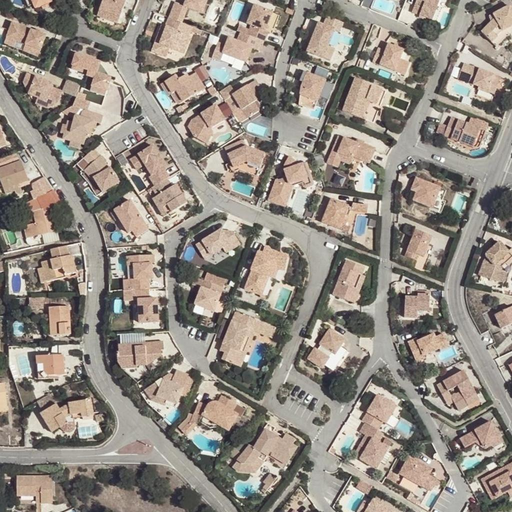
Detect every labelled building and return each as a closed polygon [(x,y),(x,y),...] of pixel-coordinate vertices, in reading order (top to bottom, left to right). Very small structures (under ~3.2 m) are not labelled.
[(48,4),(52,2),(50,0),(32,0),(34,5),(36,9),(42,6),(48,4)] [(120,18),(126,0),(103,0),(100,10),(120,18)] [(188,8),(202,14),(206,5),(208,0),(207,0),(185,0),(183,6),(175,3),(169,18),(181,23),(188,8)] [(432,20),(440,0),(416,0),(412,12),(432,20)] [(264,42),(265,42),(268,32),(266,31),(273,13),(254,5),(247,24),(251,26),(249,30),(240,27),(238,31),(241,32),(264,42)] [(502,31),(511,25),(511,8),(511,6),(510,6),(494,15),(496,18),(491,23),(482,32),(492,42),(502,31)] [(118,23),(120,18),(100,10),(97,16),(118,23)] [(188,36),(192,27),(181,23),(169,18),(165,27),(166,28),(160,44),(156,42),(152,52),(165,57),(169,48),(183,53),(190,37),(188,36)] [(38,56),(46,36),(12,22),(7,37),(25,45),(23,51),(38,56)] [(323,58),(334,30),(319,24),(308,52),(323,58)] [(156,42),(160,44),(166,28),(165,27),(162,26),(156,42)] [(260,51),(264,42),(241,32),(237,42),(229,39),(224,50),(217,47),(212,58),(221,61),(224,54),(246,62),(249,55),(247,54),(248,52),(250,52),(252,48),(260,51)] [(23,51),(25,45),(7,37),(4,43),(23,51)] [(388,44),(385,52),(378,48),(372,62),(395,71),(403,51),(388,44)] [(103,75),(105,70),(100,62),(75,54),(72,66),(73,66),(88,71),(87,74),(86,76),(95,78),(90,91),(105,96),(111,79),(110,77),(103,75)] [(494,96),(501,78),(464,63),(458,79),(474,85),(475,82),(480,83),(479,87),(478,89),(494,96)] [(325,110),(333,90),(323,87),(326,81),(303,72),(300,81),(303,83),(301,87),(299,105),(311,108),(316,106),(325,110)] [(183,102),(205,89),(195,73),(188,77),(187,75),(178,80),(176,76),(175,76),(165,82),(172,94),(177,91),(183,102)] [(46,81),(45,83),(41,82),(42,79),(27,74),(24,82),(29,95),(38,98),(46,101),(45,103),(52,106),(58,102),(62,92),(52,88),(53,84),(46,81)] [(77,95),(81,84),(68,79),(64,90),(77,95)] [(376,105),(382,89),(356,79),(343,111),(373,124),(380,106),(376,105)] [(229,85),(219,92),(224,100),(233,95),(240,106),(233,110),(241,123),(260,111),(255,103),(260,99),(255,91),(260,87),(256,80),(235,94),(229,85)] [(333,90),(335,85),(326,81),(323,87),(333,90)] [(168,96),(172,94),(165,82),(161,84),(168,96)] [(179,105),(183,102),(177,91),(172,94),(179,105)] [(45,103),(46,101),(38,98),(36,104),(48,109),(52,106),(45,103)] [(87,103),(76,98),(73,106),(71,107),(81,111),(84,109),(87,103)] [(211,129),(225,120),(216,106),(202,114),(203,116),(199,118),(198,116),(192,120),(188,128),(194,138),(207,144),(213,133),(211,129)] [(103,116),(85,110),(81,113),(80,117),(76,116),(74,123),(68,121),(67,125),(65,134),(63,139),(71,141),(81,144),(84,145),(86,137),(90,138),(93,126),(94,122),(97,123),(101,124),(103,116)] [(473,148),(480,129),(451,118),(448,126),(455,129),(451,139),(473,148)] [(444,136),(448,126),(440,123),(436,133),(444,136)] [(451,139),(455,129),(448,126),(444,136),(451,139)] [(479,148),(480,147),(486,132),(480,129),(473,148),(476,149),(478,149),(479,148)] [(363,144),(364,142),(359,141),(358,144),(355,143),(338,136),(330,156),(340,161),(350,165),(353,157),(369,164),(375,149),(363,144)] [(80,149),(81,144),(71,141),(69,146),(80,149)] [(228,155),(238,150),(235,144),(225,148),(228,155)] [(164,169),(166,168),(161,161),(159,162),(156,157),(159,156),(153,147),(130,160),(136,170),(145,165),(147,163),(154,175),(152,176),(150,177),(155,186),(167,179),(169,177),(164,169)] [(257,177),(265,154),(246,147),(238,150),(228,155),(234,169),(239,170),(257,177)] [(106,163),(107,162),(101,156),(100,157),(93,149),(83,158),(90,166),(84,171),(91,179),(93,180),(95,179),(103,192),(119,182),(110,168),(107,170),(103,165),(106,163)] [(19,162),(16,153),(0,158),(0,196),(14,191),(14,193),(15,194),(17,195),(19,195),(20,194),(21,191),(18,184),(28,181),(20,161),(19,162)] [(285,207),(294,182),(302,180),(311,177),(306,163),(301,164),(298,164),(296,163),(293,159),(289,156),(283,169),(284,170),(284,172),(284,173),(284,175),(281,178),(280,179),(277,179),(269,201),(285,207)] [(337,168),(340,161),(330,156),(327,163),(337,168)] [(152,176),(154,175),(147,163),(145,165),(152,176)] [(312,185),(313,184),(311,177),(302,180),(304,186),(306,187),(312,185)] [(441,188),(417,178),(414,185),(416,186),(414,191),(417,192),(414,200),(439,210),(443,201),(437,199),(441,188)] [(181,199),(183,196),(176,185),(172,187),(167,179),(155,186),(152,188),(154,190),(157,196),(155,198),(162,209),(168,205),(172,212),(185,205),(181,199)] [(447,190),(441,188),(437,199),(443,201),(439,210),(442,211),(446,201),(443,200),(447,190)] [(164,217),(172,212),(168,205),(162,209),(155,198),(153,199),(164,217)] [(353,203),(351,208),(331,200),(322,222),(339,229),(343,221),(340,219),(341,216),(347,219),(351,210),(367,213),(368,206),(353,203)] [(136,236),(148,229),(137,211),(135,212),(133,210),(135,209),(130,201),(114,211),(129,233),(133,230),(136,236)] [(36,223),(24,226),(27,238),(58,231),(52,207),(33,212),(36,223)] [(350,228),(345,226),(347,219),(341,216),(340,219),(343,221),(339,229),(348,233),(350,228)] [(233,232),(226,237),(222,230),(196,245),(204,259),(223,248),(230,243),(233,249),(241,244),(233,232)] [(427,243),(429,244),(432,236),(416,230),(405,256),(417,261),(419,255),(422,256),(427,243)] [(511,248),(509,252),(500,243),(499,242),(485,255),(485,256),(487,258),(488,259),(486,261),(484,261),(479,275),(496,281),(494,288),(504,290),(505,283),(507,283),(510,271),(511,266),(511,248)] [(226,253),(233,249),(230,243),(223,248),(226,253)] [(417,261),(426,265),(434,246),(429,244),(427,243),(422,256),(419,255),(417,261)] [(67,246),(51,249),(54,259),(42,262),(44,267),(47,282),(66,277),(66,275),(76,272),(72,255),(69,255),(67,246)] [(288,255),(280,253),(270,249),(268,248),(265,248),(262,253),(259,252),(252,270),(252,271),(246,287),(248,290),(261,295),(269,274),(270,275),(276,263),(287,267),(288,255)] [(148,279),(152,278),(151,256),(127,257),(128,266),(134,265),(135,280),(131,280),(132,290),(149,289),(148,279)] [(361,275),(365,268),(347,260),(333,295),(351,302),(361,275)] [(281,281),(286,271),(287,267),(276,263),(270,275),(281,281)] [(214,311),(223,288),(216,285),(220,276),(208,271),(205,280),(195,277),(192,284),(201,288),(200,290),(202,291),(200,295),(199,294),(195,304),(214,311)] [(351,302),(354,304),(365,277),(361,275),(351,302)] [(124,291),(132,290),(131,280),(123,280),(124,291)] [(158,322),(157,299),(150,300),(149,289),(132,290),(124,291),(124,301),(138,300),(140,323),(158,322)] [(429,311),(430,295),(418,295),(417,298),(405,297),(404,317),(417,318),(417,311),(429,311)] [(42,307),(42,297),(30,298),(31,308),(42,307)] [(71,334),(70,306),(51,307),(52,324),(48,324),(49,335),(71,334)] [(502,329),(511,324),(511,307),(495,315),(502,329)] [(255,332),(259,322),(236,312),(223,345),(225,345),(222,352),(225,353),(222,360),(241,368),(246,354),(239,351),(248,329),(255,332)] [(272,338),(276,328),(259,322),(255,332),(264,335),(272,338)] [(239,351),(246,354),(255,332),(248,329),(239,351)] [(340,347),(344,340),(329,330),(320,344),(321,345),(318,351),(315,349),(308,359),(322,368),(324,365),(333,371),(346,351),(340,347)] [(449,346),(443,334),(435,338),(434,335),(418,341),(417,339),(408,343),(416,362),(425,358),(425,357),(424,355),(439,349),(440,350),(449,346)] [(269,346),(272,338),(264,335),(261,342),(269,346)] [(164,350),(163,342),(144,343),(144,346),(136,347),(136,344),(118,345),(119,353),(117,353),(118,363),(122,369),(137,368),(137,366),(146,366),(161,356),(161,350),(164,350)] [(440,350),(439,349),(424,355),(425,357),(440,350)] [(63,355),(37,356),(37,365),(34,365),(35,379),(64,378),(63,355)] [(177,406),(188,376),(176,371),(174,375),(173,378),(167,375),(142,393),(150,405),(165,418),(177,406)] [(467,402),(477,396),(464,371),(437,385),(445,400),(448,398),(451,404),(454,402),(459,411),(469,406),(467,402)] [(40,399),(44,407),(54,403),(50,395),(40,399)] [(386,424),(397,407),(378,395),(374,401),(376,402),(374,406),(372,405),(362,421),(365,423),(378,431),(383,422),(386,424)] [(232,412),(236,404),(222,396),(217,404),(217,405),(217,406),(216,406),(216,407),(215,407),(210,409),(208,406),(207,408),(198,405),(192,418),(199,421),(199,422),(210,428),(221,427),(228,431),(237,415),(232,412)] [(479,400),(477,396),(467,402),(469,406),(479,400)] [(56,404),(40,413),(52,433),(60,428),(65,432),(70,433),(75,430),(73,419),(72,415),(81,414),(82,418),(93,416),(90,400),(69,403),(69,405),(65,406),(59,409),(56,404)] [(166,432),(171,427),(162,418),(157,422),(166,432)] [(199,422),(199,421),(192,418),(191,422),(182,431),(187,436),(198,424),(199,422)] [(493,426),(491,422),(481,427),(484,431),(493,426)] [(376,469),(388,449),(378,443),(384,434),(378,431),(365,423),(360,432),(366,435),(361,442),(368,446),(366,450),(360,459),(376,469)] [(293,444),(296,440),(286,434),(282,440),(279,438),(281,435),(266,426),(256,437),(259,439),(254,448),(250,445),(232,467),(238,472),(255,473),(266,460),(271,452),(272,453),(271,456),(278,460),(282,454),(290,459),(297,447),(293,444)] [(493,448),(502,443),(493,426),(484,431),(481,427),(460,439),(464,448),(475,442),(485,449),(491,446),(493,448)] [(287,465),(290,459),(282,454),(278,460),(287,465)] [(422,465),(421,467),(418,465),(419,463),(409,457),(400,474),(422,487),(423,486),(430,491),(436,480),(429,476),(432,470),(422,465)] [(511,463),(482,480),(485,486),(490,484),(493,488),(488,491),(493,500),(508,492),(511,489),(511,463)] [(271,485),(276,479),(270,474),(263,483),(266,485),(268,483),(271,485)] [(17,477),(17,497),(36,496),(41,496),(41,502),(41,504),(52,504),(52,476),(17,477)] [(362,479),(357,486),(369,493),(373,486),(362,479)] [(266,491),(271,485),(268,483),(266,485),(263,489),(266,491)] [(393,511),(373,500),(370,505),(363,501),(357,511),(393,511)]
